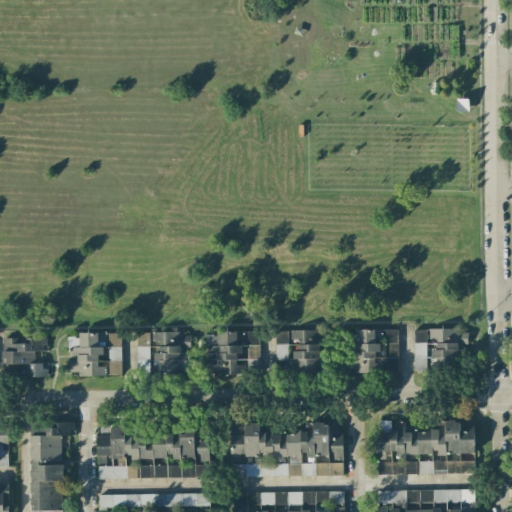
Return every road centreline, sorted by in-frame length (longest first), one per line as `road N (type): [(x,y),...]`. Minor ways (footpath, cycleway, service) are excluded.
road 1 (residential): [(500,393),(0,398)]
road 2 (residential): [(495,0),(498,324)]
road 3 (residential): [(498,324),(501,511)]
